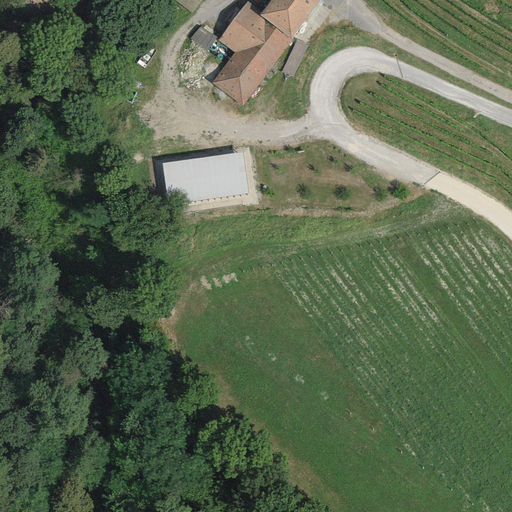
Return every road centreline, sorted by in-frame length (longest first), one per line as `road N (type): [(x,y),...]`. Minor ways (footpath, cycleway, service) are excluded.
road 1 (track): [(511,123),(365,62),(328,73),(317,112),(330,138),(415,173),(511,231)]
road 2 (track): [(415,173),(404,180),(310,176),(230,131),(169,75)]
road 3 (track): [(511,100),(386,36),(346,0)]
